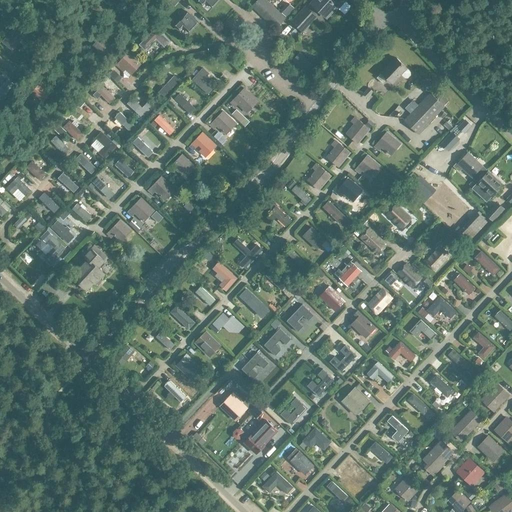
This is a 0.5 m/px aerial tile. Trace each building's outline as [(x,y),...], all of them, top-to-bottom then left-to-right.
[(111,0),(121,9),(130,0),(111,0)] [(239,0),(236,0),(233,3),(238,9),(244,4),(239,0)] [(266,0),(258,0),(253,6),(276,28),(286,18),(266,0)] [(307,8),(312,13),(316,8),(327,18),(336,7),(338,9),(345,0),(344,0),(315,0),(312,4),(311,3),(307,8)] [(312,13),(307,8),(306,7),(293,21),(303,31),(316,16),(312,13)] [(188,11),(175,25),(180,30),(183,26),(190,33),(200,22),(196,19),(197,18),(194,15),(193,16),(188,11)] [(21,30),(16,26),(14,25),(1,42),(11,51),(26,34),(21,30)] [(158,28),(142,45),(147,50),(158,39),(166,47),(171,41),(158,28)] [(284,43),(290,35),(286,32),(280,40),(284,43)] [(89,49),(100,59),(107,52),(110,55),(114,50),(97,33),(92,38),(96,42),(89,49)] [(313,65),(300,52),(293,60),(306,73),(313,65)] [(396,58),(382,73),(393,84),(407,69),(396,58)] [(124,63),(119,68),(133,80),(138,75),(130,68),(132,67),(128,64),(127,65),(124,63)] [(196,77),(193,80),(208,93),(213,88),(203,80),(209,73),(204,68),(200,72),(197,70),(193,75),(196,77)] [(122,78),(114,71),(110,75),(117,82),(122,78)] [(5,72),(0,77),(0,86),(9,76),(5,72)] [(408,76),(402,81),(408,88),(414,82),(408,76)] [(429,78),(420,80),(423,88),(431,86),(429,78)] [(97,79),(94,83),(98,87),(102,83),(97,79)] [(40,81),(31,93),(44,102),(51,93),(45,88),(47,86),(40,81)] [(378,87),(385,92),(390,87),(383,82),(378,87)] [(97,91),(94,95),(98,99),(102,95),(111,103),(115,98),(112,94),(113,93),(110,90),(108,92),(102,86),(97,91)] [(369,87),(363,94),(367,98),(373,92),(369,87)] [(245,89),(231,102),(236,107),(239,104),(247,112),(258,101),(245,89)] [(430,93),(404,120),(419,135),(445,107),(430,93)] [(80,108),(85,103),(80,98),(75,103),(80,108)] [(179,105),(172,98),(169,101),(176,108),(179,105)] [(133,99),(128,104),(139,114),(136,117),(140,121),(154,106),(149,101),(143,108),(133,99)] [(236,109),(232,114),(241,123),(245,118),(236,109)] [(224,111),(211,125),(215,129),(217,126),(226,135),(237,124),(224,111)] [(355,124),(347,134),(358,143),(370,129),(356,117),(352,121),(355,124)] [(465,120),(459,128),(466,134),(473,126),(465,120)] [(117,126),(134,142),(139,136),(122,121),(117,126)] [(447,122),(444,125),(449,130),(453,127),(447,122)] [(54,129),(62,137),(66,132),(58,125),(54,129)] [(156,132),(174,143),(178,137),(160,125),(156,132)] [(220,142),(224,137),(219,131),(214,136),(220,142)] [(102,132),(97,138),(105,146),(100,152),(105,158),(120,143),(115,139),(112,142),(102,132)] [(387,132),(375,147),(379,150),(382,147),(392,155),(401,144),(387,132)] [(441,144),(448,151),(460,139),(452,132),(441,144)] [(203,133),(190,147),(194,151),(197,148),(206,157),(216,145),(203,133)] [(335,147),(327,157),(338,166),(350,152),(336,140),(332,145),(335,147)] [(60,159),(65,160),(67,149),(57,147),(56,153),(61,154),(60,159)] [(472,176),(483,165),(468,152),(458,164),(472,177),(472,176)] [(109,164),(112,167),(119,158),(116,155),(109,164)] [(182,155),(169,169),(174,173),(177,170),(186,178),(196,168),(182,155)] [(368,155),(356,169),(361,173),(363,171),(372,178),(382,167),(368,155)] [(84,162),(80,166),(92,182),(97,179),(84,162)] [(316,171),(308,180),(319,190),(331,176),(317,163),(313,168),(316,171)] [(483,165),(472,176),(476,180),(486,169),(483,165)] [(498,179),(488,171),(473,187),(487,200),(500,186),(496,181),(498,179)] [(162,176),(148,190),(153,195),(156,192),(165,201),(176,190),(162,176)] [(420,176),(407,189),(424,205),(437,192),(420,176)] [(18,177),(7,188),(13,193),(18,188),(26,195),(31,190),(18,177)] [(350,178),(337,193),(342,197),(344,194),(353,202),(363,190),(350,178)] [(293,180),(287,186),(291,189),(296,183),(293,180)] [(76,202),(81,196),(66,182),(60,188),(76,202)] [(112,210),(118,203),(100,186),(93,194),(112,210)] [(294,199),(303,208),(308,202),(299,194),(294,199)] [(141,198),(128,211),(133,216),(135,213),(145,222),(155,211),(141,198)] [(351,222),(329,201),(323,207),(341,225),(344,222),(347,225),(351,222)] [(505,209),(498,203),(488,214),(494,220),(505,209)] [(395,204),(386,214),(401,228),(410,218),(395,204)] [(458,225),(454,230),(468,243),(488,222),(477,211),(461,228),(458,225)] [(120,220),(107,234),(112,238),(114,234),(122,241),(132,231),(120,220)] [(35,228),(40,233),(45,227),(39,223),(35,228)] [(379,255),(389,245),(370,228),(360,238),(379,255)] [(309,230),(300,238),(305,244),(314,236),(309,230)] [(50,248),(52,250),(45,257),(51,264),(66,248),(56,239),(58,237),(53,232),(49,236),(51,238),(47,243),(52,247),(50,248)] [(247,269),(264,251),(257,244),(251,251),(238,239),(233,243),(246,255),(240,263),(247,269)] [(326,240),(321,245),(328,252),(333,248),(326,240)] [(88,258),(72,275),(88,290),(99,279),(100,280),(106,274),(99,268),(105,261),(104,259),(107,256),(94,245),(91,248),(90,247),(84,254),(88,258)] [(436,271),(451,255),(441,246),(426,262),(436,271)] [(346,258),(351,252),(346,248),(341,254),(346,258)] [(213,256),(208,251),(203,256),(209,261),(213,256)] [(500,269),(482,252),(475,258),(494,276),(500,269)] [(379,265),(386,259),(381,254),(375,260),(379,265)] [(353,263),(339,278),(348,286),(361,272),(353,263)] [(406,263),(398,272),(413,286),(421,277),(406,263)] [(473,268),(467,264),(463,270),(469,274),(473,268)] [(221,265),(216,271),(217,272),(217,274),(220,276),(222,276),(232,285),(237,279),(221,265)] [(372,269),(376,274),(381,269),(376,265),(372,269)] [(454,280),(469,295),(475,289),(460,274),(454,280)] [(433,283),(427,277),(424,282),(430,287),(433,283)] [(281,298),(286,294),(273,279),(268,283),(281,298)] [(320,297),(336,312),(346,302),(330,287),(320,297)] [(393,299),(383,289),(367,305),(378,315),(393,299)] [(400,290),(394,296),(403,305),(409,298),(400,290)] [(211,314),(217,308),(204,296),(199,302),(211,314)] [(450,318),(457,311),(441,297),(428,311),(434,317),(441,310),(450,318)] [(292,308),(297,301),(293,298),(287,304),(292,308)] [(303,303),(288,320),(299,331),(304,325),(298,320),(304,314),(310,320),(315,314),(303,303)] [(391,303),(375,319),(379,323),(395,308),(391,303)] [(196,324),(178,307),(174,311),(177,313),(175,315),(190,329),(196,324)] [(428,313),(422,308),(417,313),(423,318),(428,313)] [(510,331),(511,328),(511,321),(500,310),(494,316),(510,331)] [(376,329),(358,312),(354,316),(358,319),(352,325),(367,339),(376,329)] [(229,319),(219,329),(224,334),(228,330),(235,336),(235,335),(243,336),(244,337),(249,332),(238,322),(235,325),(229,319)] [(281,323),(276,319),(271,324),(275,329),(281,323)] [(422,319),(411,331),(417,336),(422,329),(432,338),(437,332),(422,319)] [(280,328),(264,345),(276,356),(281,350),(275,345),(280,339),(286,344),(291,339),(280,328)] [(479,331),(473,337),(490,352),(495,346),(479,331)] [(175,345),(161,332),(156,338),(170,351),(175,345)] [(222,347),(205,332),(194,344),(210,360),(222,347)] [(417,357),(401,342),(389,356),(395,361),(401,354),(411,363),(417,357)] [(135,351),(127,344),(114,357),(123,365),(135,351)] [(347,344),(341,349),(347,355),(342,361),(336,355),(331,361),(342,372),(358,355),(347,344)] [(453,349),(448,355),(459,364),(455,369),(461,375),(465,370),(466,371),(471,365),(453,349)] [(253,380),(258,374),(252,369),(258,364),(263,368),(269,363),(257,352),(241,369),(253,380)] [(186,355),(178,364),(194,379),(203,370),(186,355)] [(395,378),(379,363),(367,375),(374,381),(379,375),(389,384),(395,378)] [(313,379),(308,385),(320,396),(335,379),(324,368),(319,374),(324,379),(319,385),(313,379)] [(161,381),(178,398),(183,393),(166,376),(161,381)] [(454,391),(437,376),(430,383),(447,398),(454,391)] [(502,404),(510,395),(497,382),(489,391),(480,399),(494,412),(502,404)] [(370,402),(356,388),(342,402),(357,417),(370,402)] [(249,409),(233,393),(220,406),(236,422),(249,409)] [(424,413),(429,408),(414,394),(409,399),(424,413)] [(248,398),(244,402),(249,408),(251,410),(255,406),(255,405),(248,398)] [(291,414),(285,409),(280,414),(292,425),(307,408),(296,398),(291,403),(297,408),(291,414)] [(256,418),(262,412),(255,406),(249,412),(256,418)] [(471,409),(450,431),(461,442),(482,420),(471,409)] [(511,420),(507,416),(494,430),(509,443),(511,439),(511,420)] [(392,417),(388,422),(398,431),(392,437),(398,442),(408,430),(392,417)] [(254,434),(246,442),(258,454),(266,446),(265,445),(279,431),(268,421),(255,434),(254,434)] [(332,444),(316,429),(299,447),(305,451),(308,448),(311,450),(316,444),(325,452),(332,444)] [(488,435),(477,447),(493,462),(505,450),(488,435)] [(441,440),(423,459),(427,464),(424,467),(434,477),(446,464),(444,462),(454,451),(441,440)] [(377,442),(372,448),(389,463),(394,457),(377,442)] [(314,467),(296,450),(288,459),(305,476),(314,467)] [(252,460),(243,452),(231,465),(239,473),(252,460)] [(318,452),(313,456),(317,461),(322,456),(318,452)] [(469,456),(456,471),(472,486),(486,472),(469,456)] [(365,480),(370,475),(356,463),(351,468),(365,480)] [(264,481),(269,476),(266,472),(260,477),(264,481)] [(279,473),(266,487),(272,493),(279,485),(289,494),(295,488),(279,473)] [(407,476),(394,489),(408,502),(420,488),(407,476)] [(424,489),(430,483),(425,478),(419,484),(424,489)] [(344,500),(348,495),(334,481),(329,486),(344,500)] [(456,499),(452,504),(459,511),(460,511),(471,501),(459,489),(452,495),(456,499)] [(511,511),(511,498),(507,492),(488,506),(492,511),(511,511)] [(348,496),(344,501),(348,505),(353,500),(348,496)] [(367,511),(371,508),(365,503),(361,508),(365,511),(367,511)] [(400,511),(391,503),(382,511),(400,511)]
